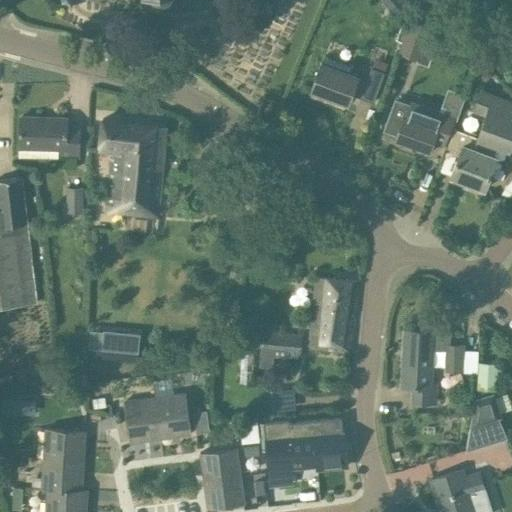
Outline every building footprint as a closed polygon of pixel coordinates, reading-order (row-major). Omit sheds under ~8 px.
[(406,0),(388,0),(386,3),(397,16),(410,4),(406,0)] [(432,17),(417,4),(417,3),(412,17),(409,16),(397,52),(423,61),(435,25),(430,24),(432,17)] [(367,79),(321,62),(311,88),(347,102),(353,87),(376,96),(385,71),(371,66),(367,79)] [(478,136),(498,145),(509,149),(511,141),(511,117),(510,116),(511,111),(511,101),(482,90),(475,109),(486,113),(478,136)] [(412,101),(411,104),(395,98),(384,130),(396,134),(395,136),(401,139),(400,143),(427,153),(428,149),(429,149),(432,140),(443,144),(453,116),(412,101)] [(67,117),(21,115),(20,146),(60,147),(59,155),(79,156),(80,127),(67,126),(67,117)] [(168,124),(103,117),(100,149),(111,150),(107,211),(158,217),(168,124)] [(494,156),(498,145),(478,136),(454,127),(446,150),(447,150),(447,149),(448,145),(460,150),(451,175),(485,188),(497,157),(494,156)] [(0,305),(36,301),(21,176),(0,179),(0,305)] [(84,212),(83,186),(66,186),(66,212),(84,212)] [(359,279),(316,274),(307,347),(351,351),(353,326),(349,325),(350,314),(355,313),(359,279)] [(447,349),(446,370),(477,372),(478,350),(462,349),(463,345),(450,345),(451,325),(420,323),(419,330),(404,329),(401,385),(413,386),(412,401),(435,402),(436,382),(431,382),(433,348),(447,349)] [(104,330),(102,349),(137,352),(138,353),(140,331),(104,328),(104,330)] [(302,335),(265,331),(261,366),(272,367),(274,355),(297,357),(298,352),(300,352),(302,335)] [(478,361),(476,378),(478,378),(497,419),(511,412),(511,400),(507,385),(500,388),(497,388),(498,361),(478,361)] [(478,378),(476,378),(472,409),(471,428),(497,419),(478,378)] [(296,408),(294,387),(264,389),(265,410),(296,408)] [(185,392),(155,396),(161,437),(191,433),(185,392)] [(76,396),(67,399),(70,409),(79,405),(76,396)] [(104,396),(93,398),(94,407),(106,405),(104,396)] [(131,441),(161,437),(155,396),(125,400),(131,441)] [(2,398),(1,411),(13,412),(14,399),(2,398)] [(346,466),(342,417),(290,422),(290,419),(264,422),(269,471),(291,469),(291,466),(317,464),(318,468),(346,466)] [(242,440),(259,439),(258,419),(241,420),(242,440)] [(44,457),(84,460),(86,430),(46,427),(44,457)] [(204,480),(241,475),(237,447),(200,452),(204,480)] [(0,457),(0,467),(10,469),(10,458),(0,457)] [(82,488),(84,460),(44,457),(42,487),(47,488),(47,487),(82,489),(82,488)] [(464,474),(462,468),(431,478),(440,509),(446,507),(447,511),(493,511),(480,469),(464,474)] [(241,475),(204,480),(208,507),(245,502),(241,475)] [(47,487),(47,488),(45,511),(85,511),(87,489),(82,488),(82,489),(47,487)]
